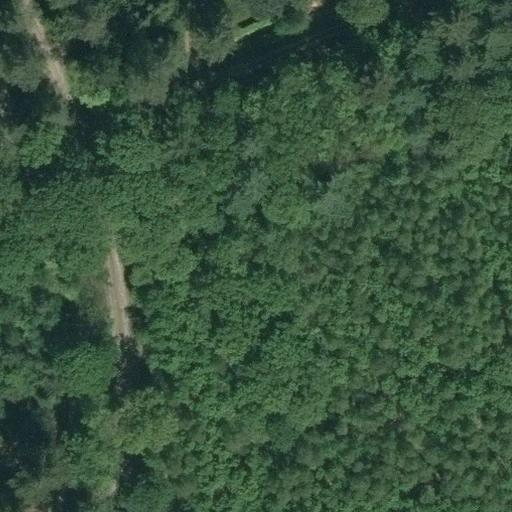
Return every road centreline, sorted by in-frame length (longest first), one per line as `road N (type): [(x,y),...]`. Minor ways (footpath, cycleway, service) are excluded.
road 1 (track): [(115,511),(123,345),(112,234),(86,130)]
road 2 (track): [(402,0),(86,130)]
road 3 (track): [(86,130),(28,0)]
